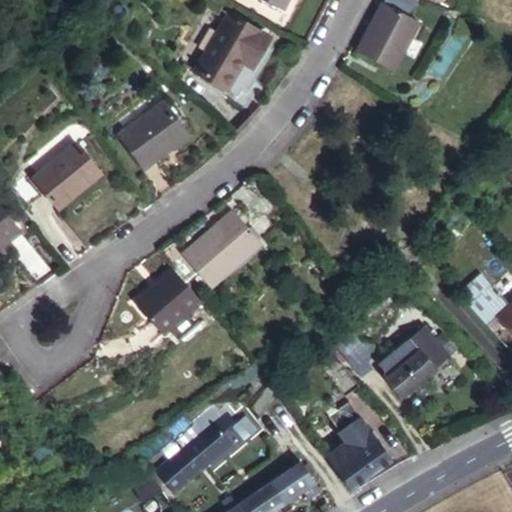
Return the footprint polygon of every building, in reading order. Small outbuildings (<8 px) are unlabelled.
[(384,0),(384,1),(358,50),(392,69),(418,20),(407,15),(414,0),(384,0)] [(249,102),(277,42),(227,17),(198,77),(249,102)] [(190,130),(165,99),(120,135),(145,167),(190,130)] [(102,179),(78,148),(37,180),(61,211),(102,179)] [(0,252),(24,234),(0,203),(0,252)] [(271,238),(245,203),(190,246),(216,280),(271,238)] [(206,298),(180,264),(140,293),(166,326),(172,322),(195,305),(206,298)] [(476,265),(456,283),(474,302),(484,293),(491,299),(500,291),(476,265)] [(474,302),(491,321),(502,311),(511,303),(500,291),(491,299),(484,293),(474,302)] [(511,301),(511,303),(502,311),(511,321),(511,301)] [(195,305),(172,322),(181,335),(204,319),(195,305)] [(446,342),(426,321),(389,355),(400,367),(391,374),(408,393),(462,343),(454,334),(446,342)] [(355,368),(335,344),(320,356),(340,380),(355,368)] [(206,425),(224,411),(215,401),(197,415),(206,425)] [(262,416),(250,401),(240,410),(252,425),(262,416)] [(231,406),(224,411),(206,425),(193,436),(211,458),(213,456),(237,437),(228,426),(239,417),(231,406)] [(331,451),(356,484),(396,456),(371,423),(331,451)] [(211,458),(193,436),(160,463),(178,485),(211,458)] [(318,474),(310,462),(306,458),(275,478),(290,499),(321,479),(318,474)] [(156,472),(146,459),(139,464),(149,477),(156,472)] [(233,459),(223,467),(235,481),(245,473),(233,459)] [(315,460),(310,462),(318,474),(322,472),(315,460)] [(269,511),(290,499),(275,478),(246,496),(243,498),(252,511),(269,511)] [(252,511),(243,498),(221,511),(252,511)]
